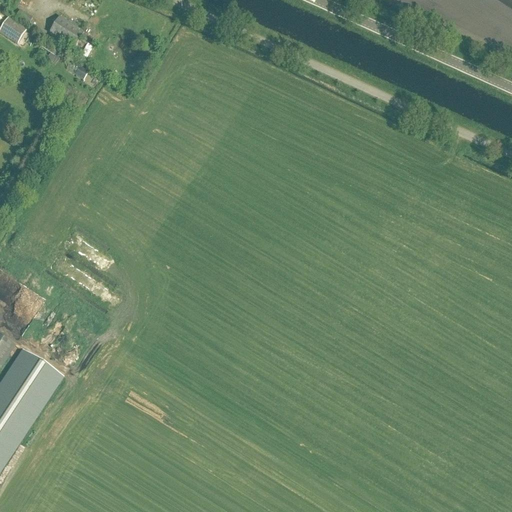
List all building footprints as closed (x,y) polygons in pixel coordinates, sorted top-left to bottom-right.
[(87,46),(92,38),(60,19),(47,40),(60,48),(62,44),(75,51),(81,42),(87,46)] [(43,41),(47,36),(31,24),(27,30),(43,41)] [(71,63),(66,71),(74,77),(79,69),(71,63)] [(0,373),(16,349),(0,338),(0,373)] [(22,352),(0,384),(0,476),(64,380),(22,352)]
